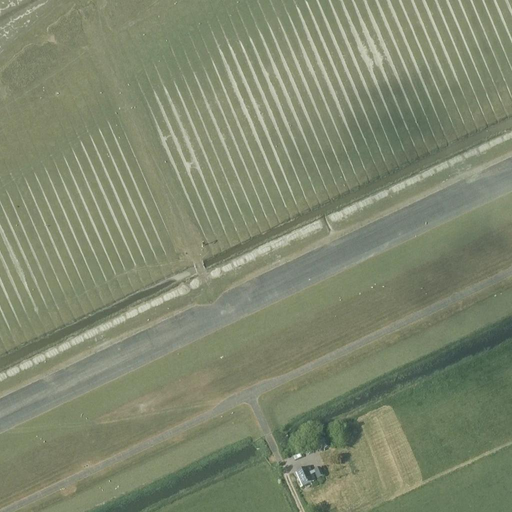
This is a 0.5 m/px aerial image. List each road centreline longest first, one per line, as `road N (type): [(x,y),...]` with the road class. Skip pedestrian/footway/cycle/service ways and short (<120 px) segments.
road 1 (track): [(0,428),(511,186)]
road 2 (track): [(249,395),(82,424)]
